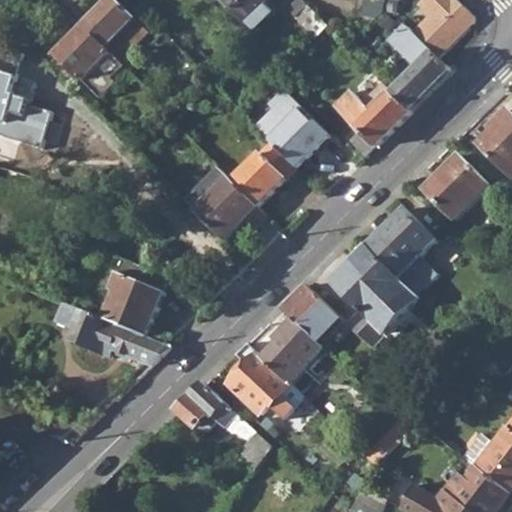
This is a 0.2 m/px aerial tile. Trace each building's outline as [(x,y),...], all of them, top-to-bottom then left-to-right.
[(113,0),(86,27),(128,68),(138,57),(139,46),(151,33),(117,0),(113,0)] [(222,0),(257,34),(276,14),(266,5),(270,0),(222,0)] [(364,0),(362,17),(376,19),(383,12),(384,0),(364,0)] [(412,32),(438,56),(476,17),(458,0),(420,0),(417,4),(428,15),(412,32)] [(296,17),(316,37),(327,27),(307,6),(296,17)] [(394,93),(413,112),(452,70),(438,56),(412,32),(408,27),(403,25),(389,40),(419,69),(394,93)] [(57,56),(103,101),(118,85),(114,81),(128,68),(86,27),(57,56)] [(0,52),(0,122),(10,125),(18,99),(16,98),(21,81),(19,80),(26,60),(0,52)] [(264,66),(273,77),(279,71),(269,61),(264,66)] [(347,140),(367,158),(413,112),(394,93),(390,89),(386,86),(366,105),(353,93),(339,107),(359,127),(347,140)] [(165,103),(172,111),(186,97),(179,89),(165,103)] [(484,146),(511,174),(511,111),(497,125),(500,129),(484,146)] [(275,145),(300,170),(333,137),(308,112),(275,145)] [(151,130),(159,137),(175,123),(167,115),(151,130)] [(275,145),(235,183),(260,209),(300,170),(275,145)] [(431,191),(459,220),(493,186),(464,157),(431,191)] [(260,209),(235,183),(221,169),(186,204),(226,243),(249,220),(258,229),(269,218),(260,209)] [(370,247),(401,278),(439,241),(409,209),(370,247)] [(350,325),(373,348),(422,299),(401,278),(370,247),(337,280),(334,283),(361,311),(363,313),(350,325)] [(106,321),(150,339),(173,281),(124,260),(112,291),(117,293),(106,321)] [(37,293),(56,302),(59,294),(39,286),(37,293)] [(294,321),(314,340),(338,314),(309,286),(283,311),(294,321)] [(114,351),(153,367),(173,348),(150,339),(106,321),(65,306),(57,324),(77,332),(75,338),(77,344),(111,358),(114,351)] [(262,355),(293,385),(326,350),(314,340),(294,321),(262,355)] [(263,417),(270,408),(279,398),(283,401),(295,387),(293,385),(262,355),(233,387),(263,417)] [(201,429),(204,433),(218,423),(227,431),(240,415),(208,386),(181,411),(198,430),(201,429)] [(306,398),(295,387),(283,401),(279,398),(270,408),(285,421),(306,398)] [(0,409),(77,442),(99,419),(72,409),(73,405),(55,399),(50,412),(0,392),(0,409)] [(381,462),(415,430),(406,420),(372,452),(381,462)] [(511,421),(476,467),(509,493),(511,489),(511,421)] [(245,456),(260,470),(276,449),(260,434),(245,456)] [(409,511),(493,511),(509,493),(476,467),(466,479),(459,473),(440,497),(416,483),(402,508),(409,511)] [(352,511),(380,511),(389,499),(365,488),(353,511),(352,511)]
